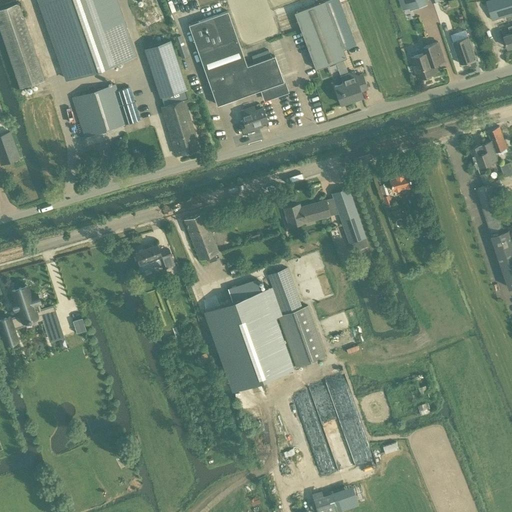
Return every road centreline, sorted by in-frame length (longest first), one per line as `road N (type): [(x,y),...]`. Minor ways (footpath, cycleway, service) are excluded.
road 1 (unclassified): [(0,220),(511,70)]
road 2 (tertiary): [(0,258),(511,112)]
